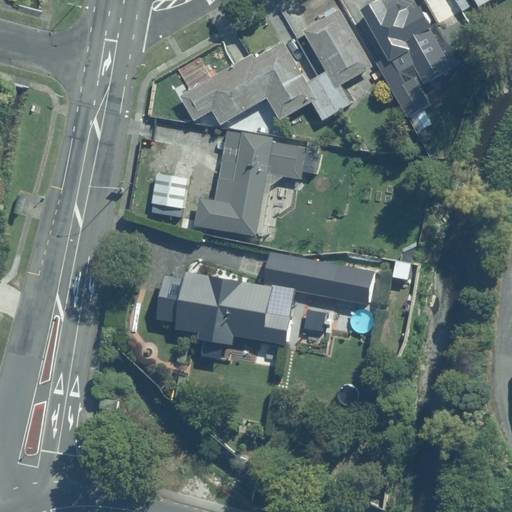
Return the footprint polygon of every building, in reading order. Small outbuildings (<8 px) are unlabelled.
[(384,0),(380,0),(363,9),(389,57),(379,63),(410,116),(431,105),(422,86),(453,68),(453,67),(459,63),(437,21),(433,23),(422,4),(419,6),(417,3),(406,0),(394,0),(386,4),(384,0)] [(471,7),(467,0),(459,0),(465,10),(471,7)] [(328,17),(304,30),(328,72),(337,88),(342,85),(374,67),(342,9),(336,12),(334,7),(325,12),(328,17)] [(273,93),(267,97),(282,120),(313,101),(318,99),(308,83),(285,41),(256,58),(254,54),(251,55),(273,93)] [(190,91),(181,95),(195,121),(214,111),(221,125),(267,97),(273,93),(251,55),(205,82),(203,78),(188,87),(190,91)] [(328,72),(320,77),(340,112),(353,104),(342,85),(337,88),(328,72)] [(320,77),(308,83),(318,99),(313,101),(325,120),(340,112),(320,77)] [(274,139),(228,132),(217,200),(200,198),(197,225),(258,235),(269,174),(303,180),(304,171),(318,174),(321,155),(307,153),(308,148),(274,141),(274,139)] [(189,178),(158,173),(153,204),(184,208),(189,178)] [(343,265),(276,254),(271,285),(305,291),(300,323),(324,327),(329,297),(337,298),(343,265)] [(185,278),(165,275),(158,320),(178,323),(177,329),(200,333),(199,339),(234,344),(235,336),(287,346),(292,318),(270,313),(274,287),(186,270),(185,278)]
